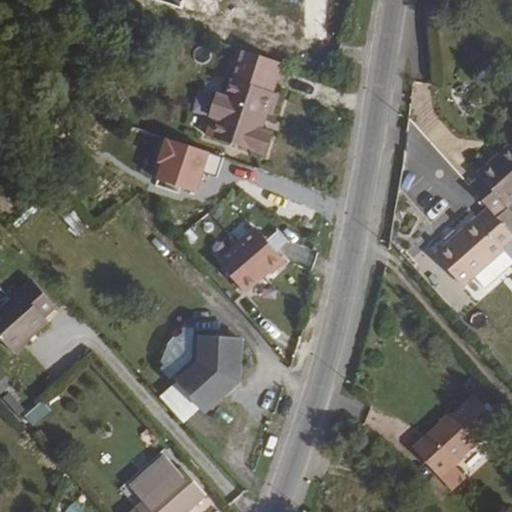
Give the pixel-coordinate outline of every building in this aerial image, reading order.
[(152,0),(189,11),(191,0),(152,0)] [(271,90),(266,89),(276,59),(236,46),(231,62),(237,64),(233,78),(226,76),(219,100),(209,97),(204,114),(208,116),(202,136),(258,153),(263,134),(253,130),(259,113),(263,115),(271,90)] [(300,79),(298,96),(314,98),(317,82),(300,79)] [(488,200),(511,176),(511,140),(502,129),(471,158),(474,162),(463,171),(482,192),(488,200)] [(509,223),(488,200),(482,192),(432,238),(460,268),(509,223)] [(75,210),(64,216),(74,236),(85,230),(75,210)] [(284,259),(257,228),(252,233),(279,264),(284,259)] [(268,275),(279,264),(252,233),(220,261),(245,290),(265,272),(268,275)] [(37,289),(0,323),(0,342),(16,361),(52,329),(45,323),(56,312),(37,289)] [(168,371),(196,361),(205,338),(199,335),(190,357),(166,365),(168,371)] [(228,380),(238,350),(205,338),(196,361),(168,371),(182,405),(223,390),(228,380)] [(184,411),(229,393),(244,352),(238,350),(228,380),(223,390),(182,405),(184,411)] [(466,385),(408,436),(444,479),(459,464),(446,451),(490,411),(466,385)] [(25,422),(45,404),(36,395),(16,413),(25,422)] [(154,503),(185,476),(184,475),(169,458),(139,486),(154,503)] [(193,511),(210,497),(188,471),(184,475),(185,476),(154,503),(144,511),(193,511)] [(144,511),(154,503),(139,486),(128,496),(142,511),(144,511)]
